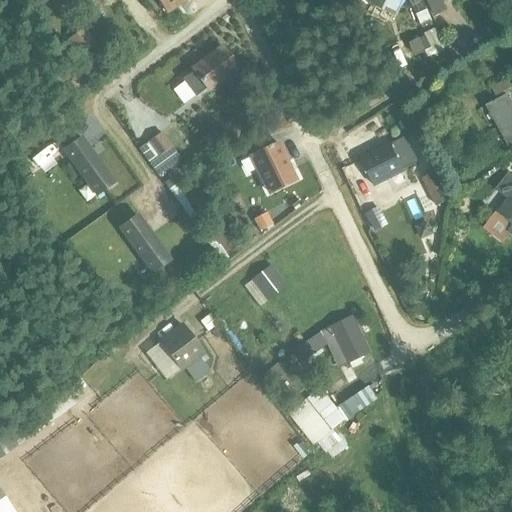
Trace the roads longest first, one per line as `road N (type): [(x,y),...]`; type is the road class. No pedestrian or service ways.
road 1 (residential): [(236,0),(410,343)]
road 2 (residential): [(223,0),(100,104),(146,175)]
road 3 (track): [(426,511),(390,408),(388,378),(410,343)]
road 4 (track): [(0,172),(100,104)]
road 5 (track): [(511,279),(410,343)]
